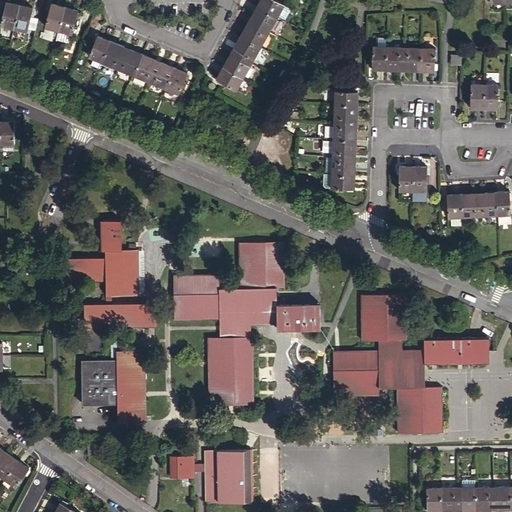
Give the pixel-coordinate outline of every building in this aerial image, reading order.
[(260,0),(258,5),(277,15),(283,3),(277,0),(260,0)] [(0,21),(0,24),(13,28),(18,5),(4,2),(0,21)] [(18,5),(13,28),(25,31),(31,9),(18,5)] [(44,27),(58,31),(64,8),(50,5),(44,27)] [(258,5),(249,20),(268,31),(277,15),(258,5)] [(64,8),(58,31),(71,34),(77,11),(64,8)] [(241,35),(259,46),(268,31),(249,20),(241,35)] [(251,61),(259,46),(241,35),(232,51),(251,61)] [(88,56),(101,61),(109,42),(96,37),(88,56)] [(109,42),(101,61),(117,68),(125,48),(109,42)] [(373,67),(386,68),(387,47),(374,46),(373,67)] [(387,47),(386,68),(403,68),(404,47),(387,47)] [(403,68),(421,69),(422,48),(404,47),(403,68)] [(117,68),(133,74),(141,55),(125,48),(117,68)] [(422,48),(421,69),(435,70),(436,49),(422,48)] [(251,61),(232,51),(224,66),(242,77),(251,61)] [(141,55),(133,74),(149,81),(157,61),(141,55)] [(452,65),(461,65),(462,56),(452,56),(452,65)] [(149,81),(165,87),(173,68),(157,61),(149,81)] [(236,89),(242,77),(224,66),(217,78),(236,89)] [(173,68),(165,87),(178,92),(186,73),(173,68)] [(471,107),(485,108),(485,84),(471,84),(471,107)] [(485,84),(485,108),(498,108),(499,85),(485,84)] [(336,104),(357,105),(358,91),(336,90),(336,104)] [(336,104),(335,121),(356,122),(357,105),(336,104)] [(334,139),(356,140),(356,122),(335,121),(334,139)] [(0,122),(0,143),(13,143),(13,122),(0,122)] [(334,139),(334,156),(355,157),(356,140),(334,139)] [(355,157),(334,156),(333,174),(354,175),(355,157)] [(399,190),(413,190),(413,167),(400,167),(399,190)] [(413,167),(413,190),(427,190),(427,167),(413,167)] [(333,174),(324,173),(324,185),(326,187),(332,187),(333,174)] [(354,188),(354,175),(333,174),(332,187),(354,188)] [(477,194),(478,215),(496,214),(495,193),(477,194)] [(495,193),(496,214),(510,214),(509,193),(495,193)] [(460,195),(461,216),(478,215),(477,194),(460,195)] [(448,216),(461,216),(460,195),(447,195),(448,216)] [(120,220),(101,220),(102,250),(104,250),(104,256),(65,257),(66,280),(105,280),(106,303),(83,304),(84,328),(110,328),(110,359),(80,359),(81,405),(117,404),(117,422),(146,421),(146,350),(118,350),(117,328),(156,327),(156,302),(112,303),(112,295),(140,294),(139,250),(121,250),(120,220)] [(284,242),(238,243),(238,288),(218,288),(218,274),(173,274),(173,319),(243,318),(244,336),(231,336),(231,404),(252,403),(253,336),(250,336),(250,325),(276,324),(276,329),(320,329),(319,304),(276,304),(276,287),(284,287),(284,242)] [(406,294),(360,295),(361,341),(377,340),(378,350),(331,351),(333,397),(379,396),(378,388),(396,387),(397,433),(442,431),(440,373),(424,373),(424,364),(489,361),(488,337),(423,339),(424,348),(402,349),(402,339),(407,339),(406,294)] [(253,501),(251,450),(204,451),(206,503),(253,501)] [(18,461),(4,451),(0,455),(0,474),(6,478),(18,461)] [(192,456),(171,457),(172,478),(193,478),(192,456)] [(18,461),(6,478),(16,486),(28,468),(18,461)] [(493,509),(510,509),(510,487),(493,488),(493,509)] [(427,510),(440,510),(440,488),(427,488),(427,510)] [(440,488),(440,510),(458,510),(457,488),(440,488)] [(458,510),(476,509),(475,488),(457,488),(458,510)] [(475,488),(476,509),(493,509),(493,488),(475,488)] [(61,502),(55,511),(79,511),(61,502)]
